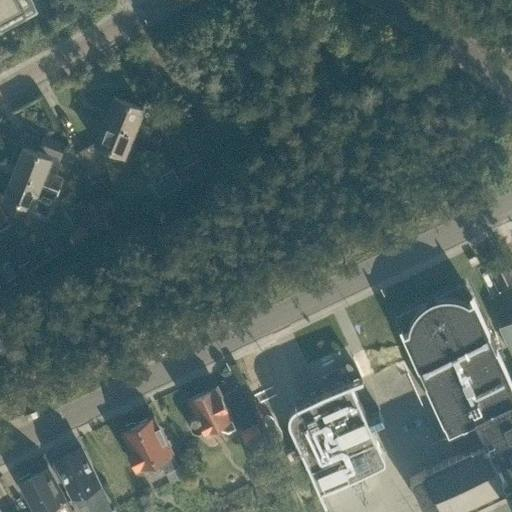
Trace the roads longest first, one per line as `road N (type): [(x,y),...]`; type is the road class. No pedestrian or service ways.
road 1 (tertiary): [(0,453),(511,206)]
road 2 (residential): [(0,89),(140,11)]
road 3 (unclassified): [(511,83),(390,0)]
